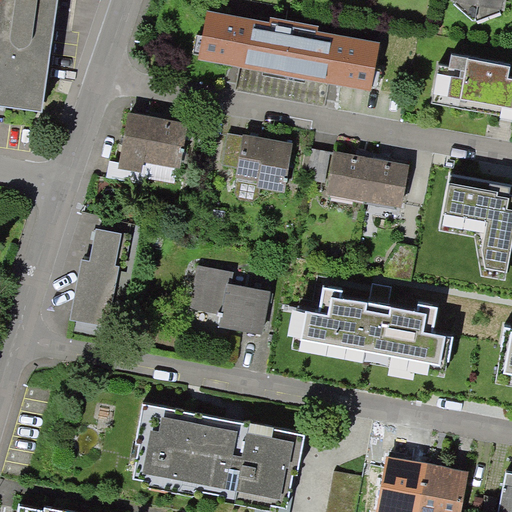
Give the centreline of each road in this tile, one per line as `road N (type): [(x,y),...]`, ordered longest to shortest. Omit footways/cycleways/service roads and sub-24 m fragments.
road 1 (residential): [(19,339),(511,438)]
road 2 (residential): [(102,78),(511,157)]
road 3 (residential): [(19,339),(63,184)]
